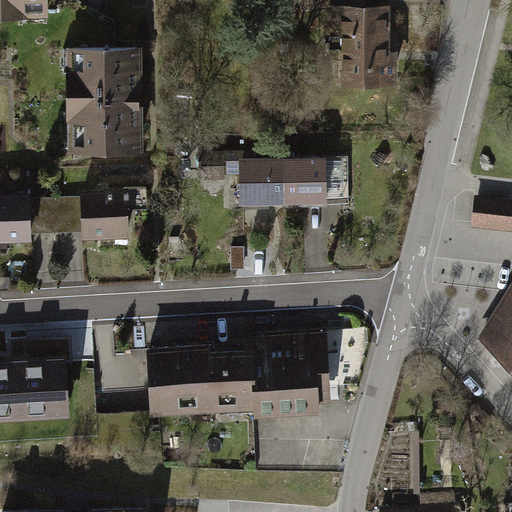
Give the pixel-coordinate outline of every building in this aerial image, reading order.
[(49,0),(0,0),(0,10),(50,9),(49,0)] [(362,7),(329,7),(329,90),(395,90),(395,53),(389,53),(389,7),(362,7)] [(147,156),(144,47),(63,49),(65,157),(147,156)] [(280,161),(282,209),(324,208),(322,160),(280,161)] [(282,209),(280,161),(238,162),(239,210),(282,209)] [(80,193),(80,204),(81,243),(128,241),(127,192),(80,193)] [(29,196),(0,196),(0,244),(30,244),(29,205),(29,196)] [(511,201),(476,197),(472,226),(511,230),(511,201)] [(80,204),(29,205),(30,244),(81,243),(80,204)] [(511,289),(474,342),(511,375),(511,289)] [(249,352),(253,411),(253,420),(319,416),(319,404),(335,403),(331,335),(248,339),(249,352)] [(253,411),(249,352),(208,354),(208,345),(144,349),(148,417),(253,411)] [(0,395),(53,392),(49,348),(0,352),(0,395)] [(463,511),(463,502),(382,506),(382,511),(463,511)]
